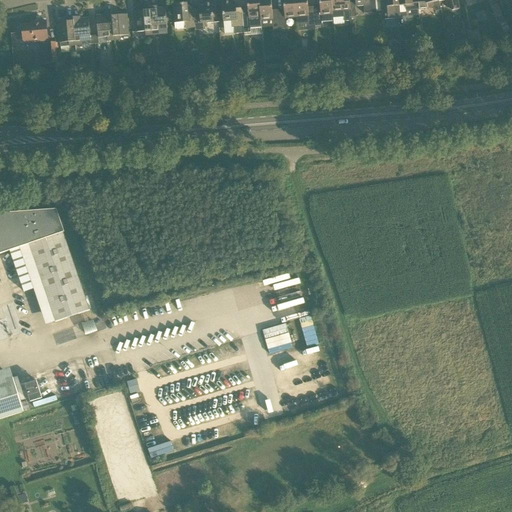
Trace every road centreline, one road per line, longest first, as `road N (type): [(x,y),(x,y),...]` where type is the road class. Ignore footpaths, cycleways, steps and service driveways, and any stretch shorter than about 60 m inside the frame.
road 1 (primary): [(15,141),(511,102)]
road 2 (unclassified): [(290,150),(511,126)]
